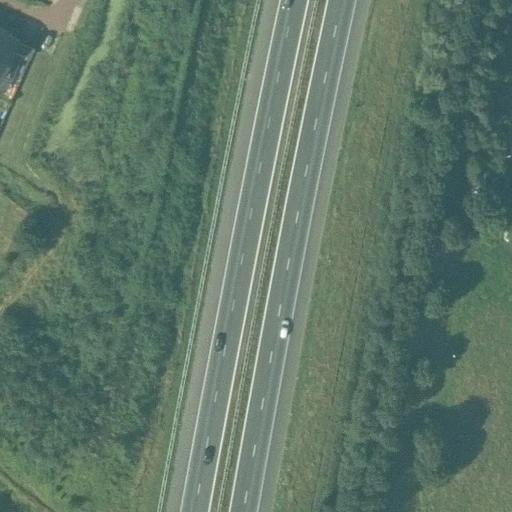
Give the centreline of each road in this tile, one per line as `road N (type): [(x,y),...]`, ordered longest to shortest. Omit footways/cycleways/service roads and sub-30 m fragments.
road 1 (motorway): [(298,0),(194,511)]
road 2 (motorway): [(242,511),(345,0)]
